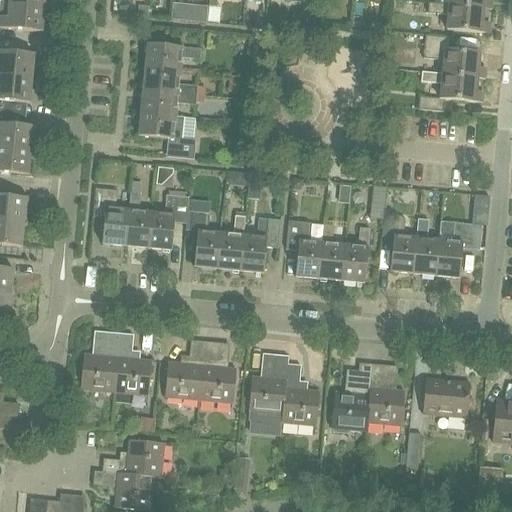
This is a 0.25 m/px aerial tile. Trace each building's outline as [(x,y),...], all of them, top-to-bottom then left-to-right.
[(46,0),(0,0),(0,4),(46,9),(46,0)] [(450,0),(450,6),(494,10),(494,6),(492,6),(492,0),(450,0)] [(421,12),(430,13),(429,14),(449,16),(448,31),(483,34),(484,33),(492,33),(492,27),(489,27),(490,23),(484,23),(486,10),(493,11),(494,10),(450,6),(430,4),(421,3),(421,12)] [(0,28),(44,32),(46,9),(0,4),(0,28)] [(445,61),(443,75),(487,79),(488,74),(485,73),(485,69),(480,69),(482,53),(452,50),(453,38),(427,36),(424,59),(445,61)] [(149,46),(147,70),(181,73),(182,59),(201,61),(202,51),(149,46)] [(0,75),(33,79),(36,55),(0,51),(0,75)] [(147,70),(145,91),(197,96),(204,97),(205,88),(180,85),(181,73),(147,70)] [(420,98),(419,110),(445,113),(447,100),(476,104),(476,103),(484,103),(484,98),(483,98),(483,92),(478,92),(479,79),(487,79),(443,75),(423,74),(422,83),(442,85),(440,100),(420,98)] [(0,101),(31,104),(33,79),(0,75),(0,101)] [(145,91),(142,114),(177,117),(178,104),(196,106),(197,96),(145,91)] [(142,114),(140,137),(169,140),(169,142),(171,145),(169,158),(196,161),(198,142),(181,140),(183,118),(177,117),(142,114)] [(0,124),(0,149),(31,152),(34,128),(0,124)] [(0,173),(29,176),(31,152),(0,149),(0,173)] [(227,151),(226,162),(237,162),(238,152),(227,151)] [(292,178),(291,190),(298,191),(303,187),(303,179),(292,178)] [(130,182),(129,193),(140,194),(142,184),(130,182)] [(103,245),(126,248),(132,194),(131,194),(129,212),(118,211),(120,192),(103,190),(102,200),(107,201),(103,245)] [(126,248),(149,250),(152,214),(141,213),(142,195),(132,194),(126,248)] [(0,221),(25,224),(28,200),(0,197),(0,221)] [(166,215),(152,214),(149,250),(172,252),(175,224),(188,225),(190,199),(168,197),(166,215)] [(195,268),(218,270),(221,235),(208,234),(210,215),(200,214),(195,268)] [(218,270),(241,272),(246,218),(236,217),(234,236),(221,235),(218,270)] [(264,274),(267,249),(278,250),(281,222),(260,220),(258,238),(244,237),(246,218),(241,272),(264,274)] [(391,274),(413,276),(419,221),(417,239),(405,238),(407,220),(396,219),(391,274)] [(0,245),(22,248),(25,224),(0,221),(0,245)] [(413,276),(436,279),(439,241),(428,240),(430,222),(419,221),(413,276)] [(311,225),(290,222),(287,251),(299,252),(296,277),(320,279),(324,225),(322,244),(310,243),(311,225)] [(481,226),(456,224),(441,222),(439,241),(436,279),(460,281),(464,250),(479,251),(481,226)] [(320,279),(343,282),(344,282),(347,246),(333,245),(335,226),(324,225),(320,279)] [(358,247),(347,246),(344,282),(366,284),(371,230),(360,229),(358,247)] [(0,293),(12,295),(15,270),(0,268),(0,293)] [(0,293),(0,318),(9,320),(12,295),(0,293)] [(82,391),(117,394),(122,335),(109,334),(107,358),(86,356),(82,391)] [(136,337),(122,335),(117,394),(150,397),(153,363),(133,361),(136,337)] [(166,398),(201,402),(207,343),(193,342),(190,367),(170,365),(166,398)] [(201,402),(235,405),(239,371),(217,369),(219,345),(207,343),(201,402)] [(282,425),(284,425),(291,358),(277,356),(275,380),(254,378),(250,414),(283,417),(282,425)] [(291,358),(284,425),(318,428),(322,394),(301,392),(304,367),(290,365),(291,358)] [(334,430),(367,433),(374,365),(361,364),(358,398),(337,396),(334,430)] [(389,367),(374,365),(367,433),(369,433),(370,425),(403,428),(406,393),(386,391),(389,367)] [(427,380),(423,416),(468,420),(471,385),(427,380)] [(0,416),(11,418),(19,419),(20,405),(4,404),(5,395),(0,394),(0,416)] [(511,415),(495,414),(493,442),(511,443),(511,415)] [(0,416),(0,429),(10,431),(11,418),(0,416)] [(410,434),(407,466),(420,468),(423,435),(410,434)] [(104,474),(96,473),(162,479),(165,444),(131,441),(130,455),(122,454),(121,462),(105,461),(104,474)] [(305,460),(304,475),(318,476),(319,461),(305,460)] [(219,470),(218,483),(231,484),(232,472),(219,470)] [(476,504),(498,507),(500,486),(501,472),(478,471),(476,504)] [(96,473),(95,485),(111,487),(110,496),(118,497),(117,509),(150,511),(151,511),(155,480),(162,480),(162,479),(96,473)] [(234,486),(233,494),(234,494),(234,496),(241,497),(241,495),(242,495),(243,487),(234,486)] [(61,496),(61,503),(59,511),(74,511),(75,497),(61,496)] [(59,511),(61,503),(49,502),(47,511),(59,511)]
